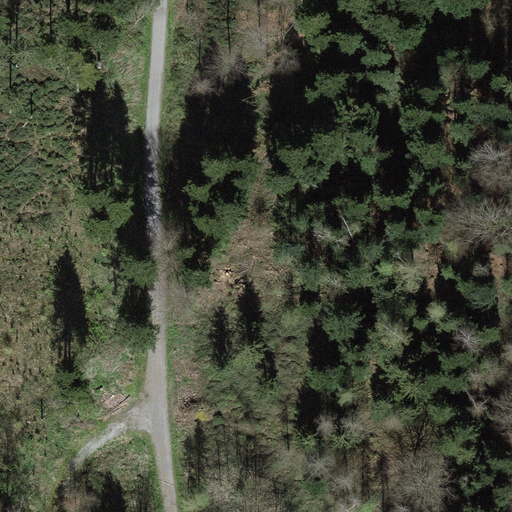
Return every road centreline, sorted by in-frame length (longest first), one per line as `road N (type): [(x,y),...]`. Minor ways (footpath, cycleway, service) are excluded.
road 1 (track): [(166,0),(162,402),(176,511)]
road 2 (track): [(53,511),(82,448),(162,402)]
